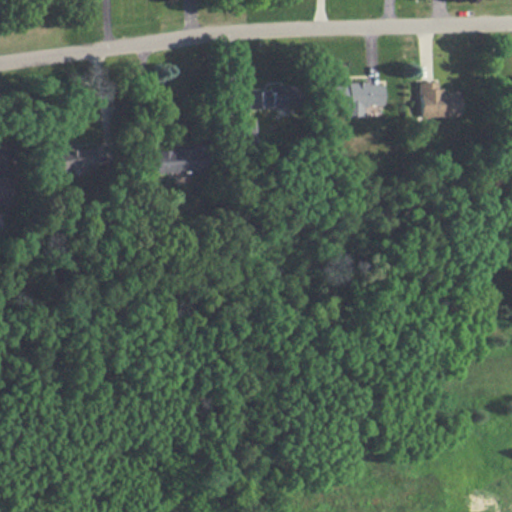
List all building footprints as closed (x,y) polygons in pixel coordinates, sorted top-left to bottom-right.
[(457,115),(457,89),(434,89),(434,81),(416,81),(417,116),(457,115)] [(266,88),(246,89),(246,107),(294,105),(293,82),(265,83),(266,88)] [(380,82),(331,82),(331,106),(342,106),(342,115),(360,115),(360,104),(380,104),(380,82)] [(253,142),(252,118),(233,119),(234,142),(253,142)] [(46,169),(98,167),(98,158),(95,158),(95,147),(46,149),(46,169)] [(152,150),(153,172),(175,171),(175,180),(195,179),(195,159),(188,159),(188,149),(152,150)]
